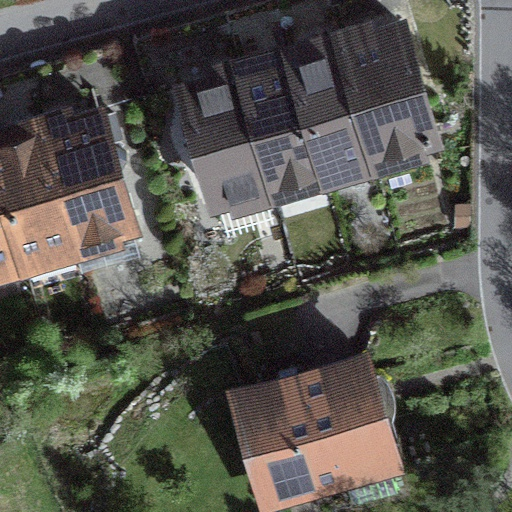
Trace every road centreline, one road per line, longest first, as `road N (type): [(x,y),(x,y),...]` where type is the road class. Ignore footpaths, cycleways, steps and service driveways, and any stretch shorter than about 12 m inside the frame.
road 1 (residential): [(505,0),(500,255),(511,332)]
road 2 (residential): [(0,37),(127,0)]
